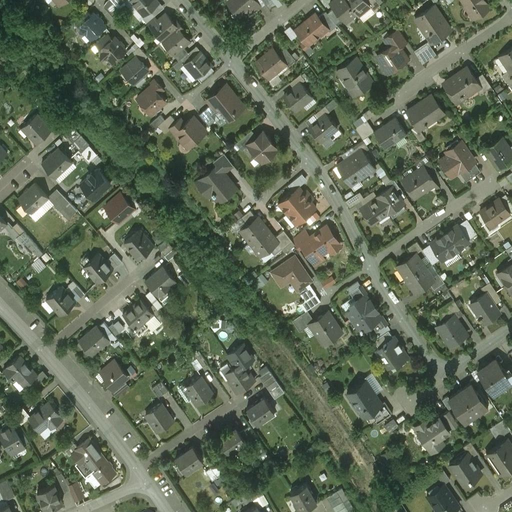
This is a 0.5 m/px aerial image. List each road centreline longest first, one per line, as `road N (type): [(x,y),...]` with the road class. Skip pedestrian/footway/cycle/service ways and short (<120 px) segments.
road 1 (residential): [(230,59),(327,185),(368,263)]
road 2 (residential): [(43,352),(137,470)]
road 3 (residential): [(487,183),(368,263)]
road 4 (residential): [(511,13),(397,94)]
road 5 (residential): [(368,263),(440,369)]
